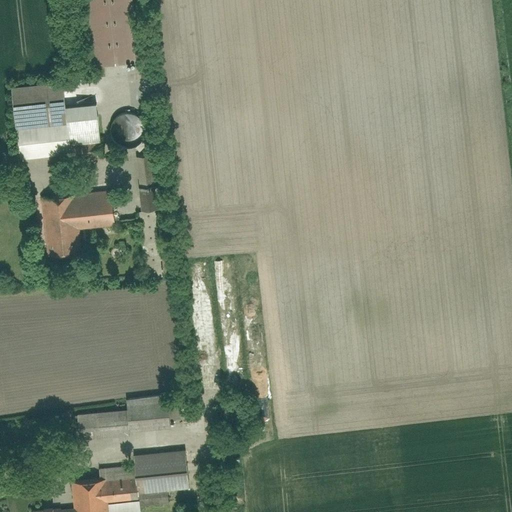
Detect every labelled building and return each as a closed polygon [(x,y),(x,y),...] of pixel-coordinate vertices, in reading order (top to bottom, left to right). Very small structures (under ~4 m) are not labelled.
[(90,0),(96,65),(140,61),(133,0),(90,0)] [(13,85),(21,159),(73,153),(72,146),(67,106),(64,79),(13,85)] [(97,103),(67,106),(72,146),(102,143),(97,103)] [(118,142),(140,141),(140,133),(145,133),(144,114),(116,116),(118,142)] [(161,154),(139,156),(144,207),(166,205),(161,154)] [(78,194),(82,232),(117,228),(113,190),(78,194)] [(39,198),(46,257),(84,252),(82,232),(78,194),(39,198)] [(158,208),(142,210),(150,275),(165,273),(158,208)] [(129,403),(131,432),(173,429),(170,400),(129,403)] [(182,403),(184,432),(197,431),(195,402),(182,403)] [(80,441),(129,437),(127,410),(77,414),(80,441)] [(136,455),(140,494),(191,488),(187,449),(136,455)] [(71,482),(75,511),(108,511),(104,478),(71,482)] [(137,478),(106,482),(108,503),(140,500),(137,478)]
